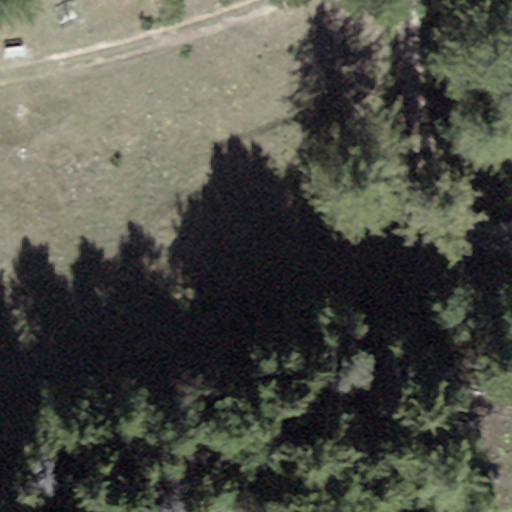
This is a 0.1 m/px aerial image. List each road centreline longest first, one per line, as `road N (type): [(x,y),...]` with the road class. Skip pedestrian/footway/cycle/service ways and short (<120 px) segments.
road 1 (track): [(274,0),(303,79),(433,290),(484,200),(452,0)]
road 2 (track): [(123,511),(109,492),(0,470)]
